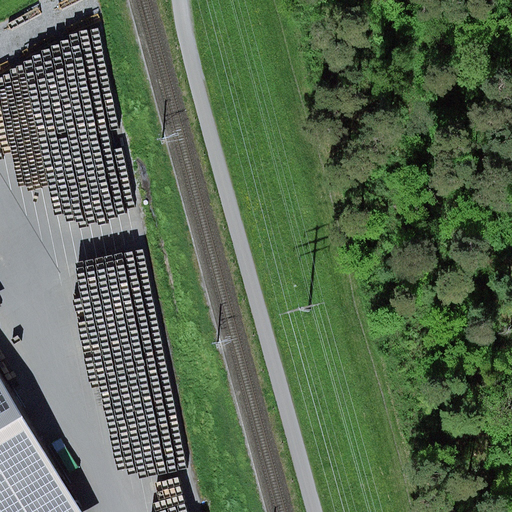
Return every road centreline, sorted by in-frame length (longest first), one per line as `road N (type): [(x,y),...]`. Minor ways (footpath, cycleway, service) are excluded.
road 1 (track): [(313,511),(176,0)]
road 2 (unknown): [(109,511),(95,450),(0,248)]
